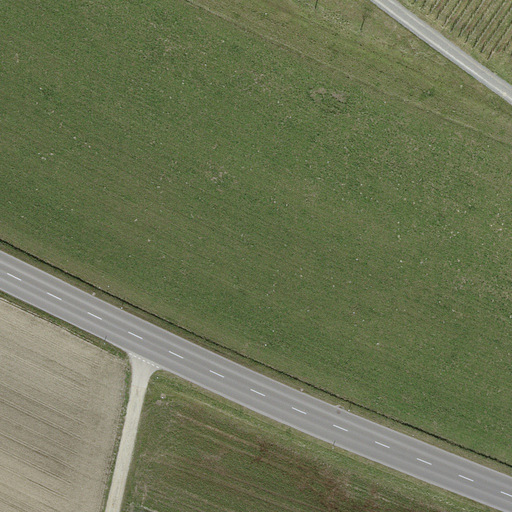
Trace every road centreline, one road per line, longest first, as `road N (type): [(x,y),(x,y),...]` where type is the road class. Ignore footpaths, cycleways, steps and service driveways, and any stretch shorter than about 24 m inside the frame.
road 1 (tertiary): [(511,494),(149,341),(0,267)]
road 2 (track): [(110,511),(149,341)]
road 3 (track): [(390,0),(511,91)]
